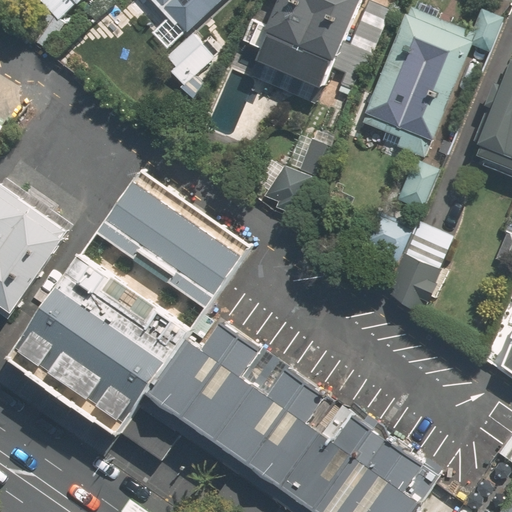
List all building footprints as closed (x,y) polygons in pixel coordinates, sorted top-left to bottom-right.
[(217,0),(156,0),(184,30),(217,0)] [(359,0),(278,0),(257,49),(325,79),(359,0)] [(491,35),(412,0),(408,0),(399,21),(374,77),(365,97),(447,134),(491,35)] [(399,21),(364,7),(340,63),(374,77),(399,21)] [(215,57),(196,36),(166,63),(185,84),(215,57)] [(511,63),(478,141),(511,155),(511,63)] [(334,139),(311,128),(291,168),(315,180),(334,139)] [(441,167),(418,157),(399,198),(423,208),(441,167)] [(251,252),(144,175),(17,350),(125,427),(154,386),(210,309),(251,252)] [(70,242),(0,191),(0,301),(17,314),(70,242)] [(412,228),(382,216),(361,269),(391,281),(412,228)] [(450,238),(421,226),(396,288),(426,300),(450,238)] [(210,309),(154,386),(125,427),(169,457),(198,417),(253,458),(226,495),(248,511),(282,511),(298,490),(329,511),(415,511),(442,477),(210,309)] [(511,511),(511,491),(497,511),(511,511)]
